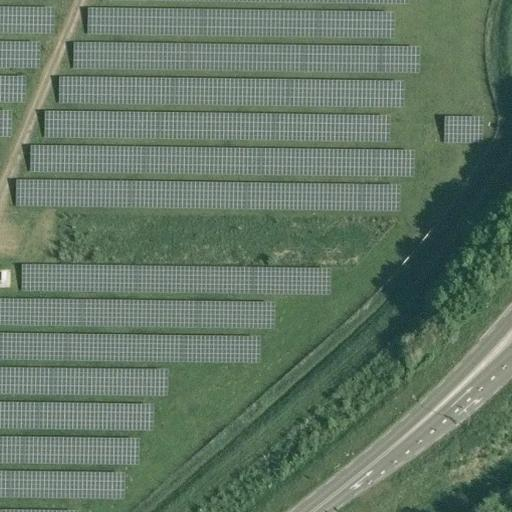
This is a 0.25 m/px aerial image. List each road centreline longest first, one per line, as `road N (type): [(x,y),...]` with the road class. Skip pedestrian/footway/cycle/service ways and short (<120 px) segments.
road 1 (primary): [(511,316),(418,422)]
road 2 (primary): [(312,511),(418,422)]
road 3 (primary): [(418,422),(511,345)]
